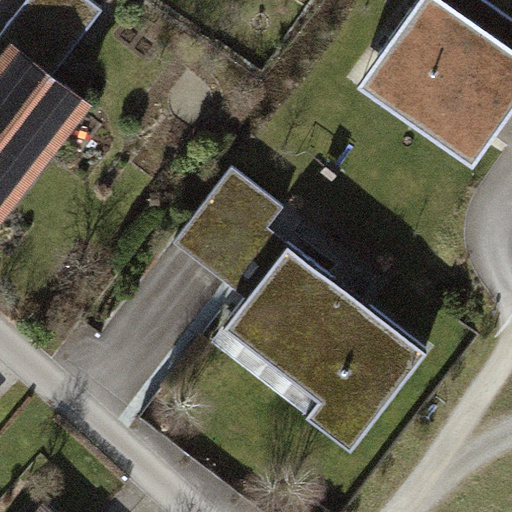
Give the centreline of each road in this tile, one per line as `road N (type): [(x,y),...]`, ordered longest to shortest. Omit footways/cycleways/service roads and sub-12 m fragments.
road 1 (residential): [(194,511),(0,332)]
road 2 (track): [(419,489),(511,356)]
